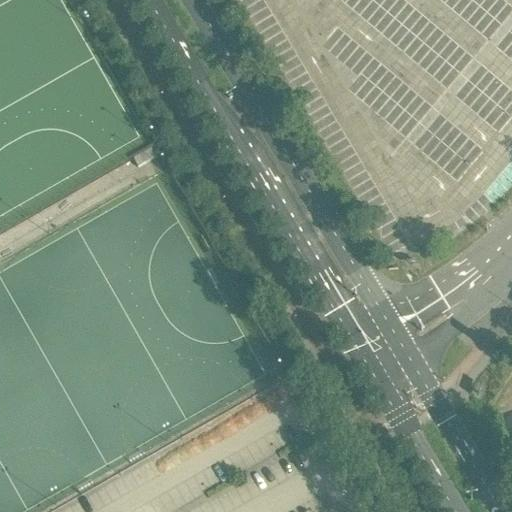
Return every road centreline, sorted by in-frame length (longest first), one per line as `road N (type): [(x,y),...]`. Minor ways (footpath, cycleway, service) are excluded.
road 1 (secondary): [(148,0),(366,364)]
road 2 (secondary): [(400,345),(193,0)]
road 3 (secondary): [(499,511),(400,345)]
road 4 (secondary): [(366,364),(454,511)]
road 5 (unclassified): [(400,345),(511,260)]
